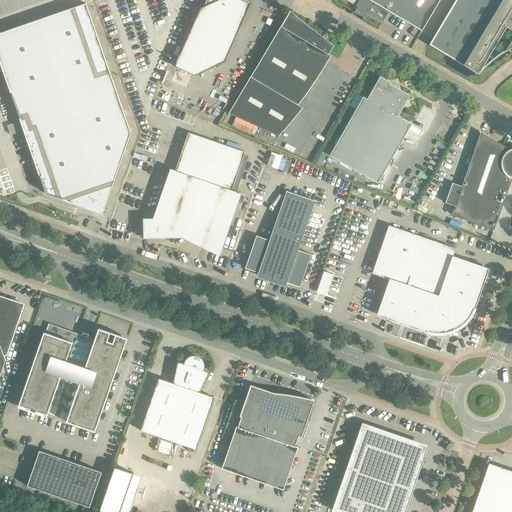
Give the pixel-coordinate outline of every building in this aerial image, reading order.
[(201,8),(175,67),(195,76),(225,62),(250,4),(240,0),(207,0),(204,7),(201,8)] [(344,0),(357,7),(357,6),(362,7),(368,10),(366,13),(382,23),(389,12),(421,31),(421,32),(440,0),(344,0)] [(511,0),(455,0),(429,45),(429,46),(478,75),(478,74),(478,75),(479,73),(506,27),(511,30),(511,40),(505,52),(509,50),(511,48),(511,0)] [(0,61),(46,194),(75,204),(101,213),(101,214),(103,214),(131,134),(86,4),(0,33),(0,61)] [(325,61),(327,57),(334,46),(290,12),(279,31),(279,30),(249,80),(228,116),(229,114),(278,137),(277,138),(289,126),(295,118),(301,111),(296,108),(303,99),(307,94),(312,86),(317,78),(321,72),(326,65),(329,60),(328,60),(327,62),(325,61)] [(363,97),(330,156),(378,184),(411,125),(413,126),(413,125),(396,116),(407,97),(388,86),(390,83),(380,77),(367,100),(363,97)] [(511,149),(511,150),(479,132),(481,133),(466,176),(456,172),(449,193),(459,196),(452,216),(493,230),(493,232),(511,178),(511,149)] [(143,239),(183,238),(220,256),(222,250),(241,194),(232,191),(245,153),(188,133),(175,171),(170,169),(153,219),(143,219),(143,239)] [(287,283),(300,288),(311,255),(298,251),(315,203),(314,203),(313,205),(286,195),(287,193),(286,193),(269,241),(256,236),(245,269),(258,273),(257,275),(258,275),(286,284),(286,285),(287,283)] [(489,269),(453,257),(456,249),(389,226),(372,274),(389,280),(377,316),(426,333),(427,331),(431,333),(436,333),(439,333),(443,333),(446,333),(450,331),(455,330),(459,327),(463,324),(466,321),(469,317),(472,313),(473,309),(475,309),(489,269)] [(324,272),(317,291),(327,295),(334,275),(324,272)] [(0,377),(6,360),(5,356),(7,355),(7,357),(24,306),(0,298),(0,377)] [(98,329),(95,339),(95,340),(88,338),(89,335),(83,333),(82,336),(49,324),(46,334),(44,333),(19,406),(47,416),(60,378),(67,380),(66,382),(72,385),(73,382),(79,384),(66,422),(95,432),(127,339),(98,329)] [(159,379),(141,431),(196,450),(214,398),(200,393),(209,374),(203,371),(203,368),(204,366),(203,364),(203,362),(201,360),(199,358),(197,357),(195,357),(193,357),(190,357),(188,359),(187,360),(186,362),(185,364),(178,363),(173,384),(159,379)] [(240,412),(242,412),(240,417),(241,417),(238,427),(237,426),(222,469),(283,490),(298,448),(295,447),(298,437),(301,438),(307,422),(306,422),(305,419),(307,414),(306,411),(308,405),(251,386),(245,401),(236,400),(234,405),(219,448),(226,451),(240,412)] [(334,511),(403,511),(413,483),(416,475),(417,470),(418,466),(418,462),(417,458),(415,454),(413,450),(411,447),(408,444),(404,441),(401,439),(397,437),(363,426),(357,446),(356,446),(342,488),(343,487),(334,511)] [(39,451),(27,486),(84,506),(88,507),(89,508),(102,473),(39,451)] [(511,511),(511,471),(489,464),(471,511),(511,511)] [(108,469),(93,511),(96,511),(97,511),(111,471),(108,469)] [(113,469),(98,511),(119,511),(132,476),(117,470),(113,469)]
